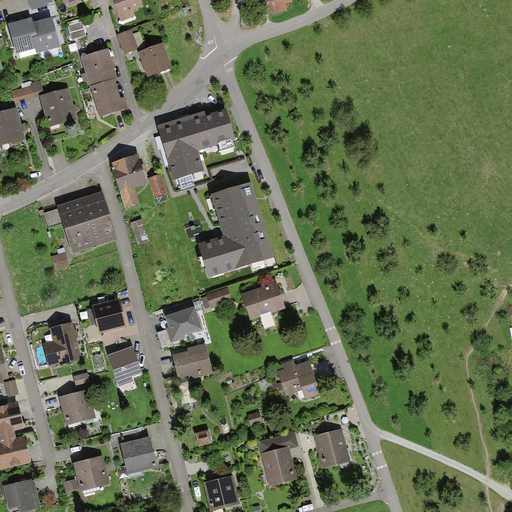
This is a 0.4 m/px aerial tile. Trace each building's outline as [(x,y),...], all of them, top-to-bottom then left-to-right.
[(28,0),(32,12),(54,5),(52,0),(28,0)] [(66,0),(70,8),(83,3),(82,0),(66,0)] [(111,0),(119,21),(134,16),(132,12),(141,8),(138,0),(111,0)] [(265,0),(267,13),(285,11),(284,5),(291,4),(290,0),(265,0)] [(23,22),(9,26),(17,55),(36,51),(32,39),(37,37),(33,25),(31,20),(23,22)] [(36,51),(37,55),(60,48),(52,20),(39,23),(33,25),(37,37),(32,39),(36,51)] [(81,22),(68,26),(72,40),(85,36),(81,22)] [(131,31),(118,36),(125,55),(138,50),(131,31)] [(163,46),(138,55),(147,79),(172,70),(163,46)] [(108,51),(82,59),(87,78),(90,88),(91,88),(115,80),(117,80),(108,51)] [(115,80),(91,88),(100,118),(127,110),(125,99),(121,100),(118,90),(115,80)] [(34,99),(45,96),(41,82),(31,85),(31,87),(12,92),(15,102),(34,97),(34,99)] [(68,91),(40,98),(49,129),(77,121),(73,109),(68,91)] [(16,110),(0,115),(0,146),(25,139),(22,128),(16,110)] [(188,119),(158,128),(175,182),(204,173),(198,153),(235,142),(226,112),(205,118),(204,114),(188,119)] [(131,194),(154,186),(148,168),(131,174),(125,176),(131,194)] [(274,258),(251,185),(212,197),(225,237),(199,245),(210,279),(274,258)] [(102,195),(59,210),(64,224),(74,256),(118,241),(102,195)] [(137,207),(133,209),(139,227),(165,217),(158,200),(137,207)] [(64,224),(59,210),(44,214),(48,229),(64,224)] [(165,223),(142,231),(147,245),(141,247),(149,268),(152,266),(174,258),(178,257),(165,223)] [(56,270),(69,266),(65,253),(52,257),(56,270)] [(174,258),(152,266),(157,278),(152,280),(159,300),(186,290),(174,258)] [(264,288),(242,296),(251,321),(284,309),(275,284),(264,288)] [(228,289),(206,296),(210,309),(232,302),(228,289)] [(99,336),(126,328),(122,310),(119,300),(92,308),(99,336)] [(202,331),(195,310),(166,319),(169,329),(166,330),(172,345),(186,340),(185,337),(202,331)] [(82,361),(78,341),(80,340),(78,332),(75,333),(73,325),(51,331),(54,343),(44,346),(49,367),(59,365),(59,366),(82,361)] [(187,354),(172,358),(178,381),(188,378),(189,381),(212,375),(205,346),(186,351),(187,354)] [(0,350),(0,385),(4,385),(3,381),(8,380),(1,350),(0,350)] [(121,354),(109,358),(117,382),(142,373),(133,350),(121,354)] [(284,366),(286,371),(277,374),(280,382),(271,385),(275,397),(284,394),(285,398),(302,392),(305,401),(321,396),(310,363),(295,368),(293,362),(289,364),(284,366)] [(74,379),(76,387),(90,383),(88,375),(74,379)] [(15,382),(5,384),(8,398),(19,395),(15,382)] [(88,392),(59,399),(66,426),(95,418),(88,392)] [(0,407),(0,438),(14,436),(14,432),(23,430),(18,404),(0,407)] [(263,423),(260,413),(247,417),(251,427),(263,423)] [(208,431),(195,434),(199,448),(212,444),(208,431)] [(342,431),(315,438),(322,470),(350,463),(342,431)] [(294,433),(259,443),(272,486),(297,479),(288,450),(298,447),(294,433)] [(0,470),(29,465),(24,439),(15,440),(14,436),(0,438),(0,470)] [(135,442),(119,446),(126,476),(156,469),(149,439),(135,442)] [(74,467),(81,492),(110,484),(102,459),(74,467)] [(233,478),(204,486),(211,511),(216,511),(241,505),(236,490),(233,478)] [(78,490),(75,480),(63,484),(66,493),(78,490)] [(33,511),(42,510),(35,481),(19,485),(3,489),(9,511),(19,508),(19,511),(33,511)]
